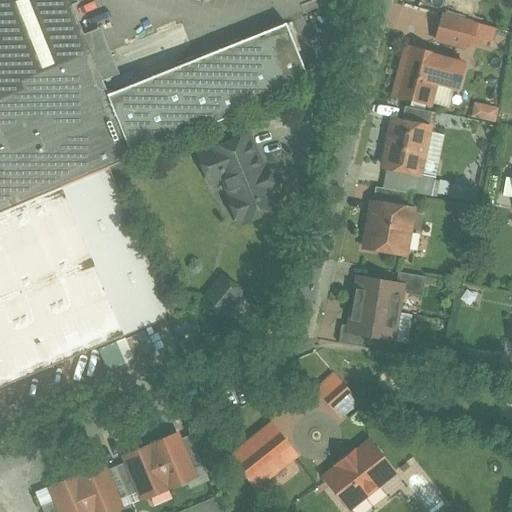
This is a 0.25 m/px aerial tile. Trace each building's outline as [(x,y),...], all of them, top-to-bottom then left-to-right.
[(0,0),(0,100),(24,91),(20,82),(92,53),(85,37),(70,0),(0,0)] [(472,23),(445,15),(438,42),(464,49),(472,23)] [(220,51),(200,59),(199,58),(198,59),(198,60),(177,68),(177,67),(176,68),(155,77),(155,76),(153,77),(133,85),(131,86),(112,94),(112,93),(110,94),(109,95),(134,157),(312,84),(288,24),(287,24),(287,23),(285,24),(285,25),(266,32),(264,32),(264,33),(244,41),(242,41),(242,42),(222,50),(220,50),(220,51)] [(469,42),(491,48),(496,29),(475,23),(469,42)] [(0,213),(106,169),(134,157),(109,95),(103,82),(121,75),(104,31),(85,37),(92,53),(20,82),(24,91),(0,100),(0,213)] [(466,65),(408,48),(395,94),(430,103),(436,82),(459,88),(466,65)] [(497,108),(475,104),(472,120),(494,124),(497,108)] [(432,112),(407,106),(403,122),(429,128),(432,112)] [(403,122),(394,121),(384,167),(388,168),(419,175),(419,174),(429,128),(403,122)] [(264,170),(250,136),(201,156),(210,178),(224,173),(233,196),(232,197),(233,199),(231,204),(237,218),(241,220),(242,222),(279,208),(272,190),(275,189),(267,169),(264,170)] [(419,175),(388,168),(384,189),(411,194),(432,197),(435,178),(419,174),(419,175)] [(0,389),(99,348),(172,317),(173,316),(106,169),(0,213),(0,389)] [(498,195),(511,196),(511,177),(500,176),(498,195)] [(477,188),(451,183),(448,198),(474,203),(477,188)] [(384,189),(376,187),(373,204),(408,210),(411,194),(384,189)] [(408,210),(373,204),(366,248),(406,255),(413,211),(408,210)] [(426,277),(398,272),(396,285),(403,286),(401,294),(423,298),(426,277)] [(225,277),(204,302),(223,317),(243,292),(225,277)] [(396,285),(359,279),(354,305),(398,313),(401,294),(403,286),(396,285)] [(398,313),(354,305),(350,327),(349,333),(373,337),(393,341),(398,313)] [(173,316),(172,317),(177,328),(198,319),(194,308),(173,316)] [(373,337),(349,333),(350,327),(343,326),(340,343),(371,349),(373,337)] [(336,375),(318,390),(342,417),(350,410),(360,402),(352,393),(336,375)] [(296,456),(273,426),(234,458),(257,487),(296,456)] [(178,435),(152,446),(170,488),(189,480),(185,472),(192,469),(180,440),(178,435)] [(203,465),(191,435),(180,440),(192,469),(203,465)] [(357,452),(338,467),(339,468),(327,478),(351,508),(395,474),(371,444),(358,454),(357,452)] [(170,488),(152,446),(126,457),(128,462),(141,491),(148,488),(151,496),(170,488)] [(141,491),(128,462),(117,466),(130,496),(141,491)] [(104,466),(78,477),(93,511),(113,511),(122,508),(119,500),(106,471),(104,466)] [(130,496),(117,466),(106,471),(119,500),(130,496)] [(93,511),(78,477),(53,488),(58,500),(62,511),(93,511)] [(62,511),(58,500),(43,507),(44,511),(62,511)]
